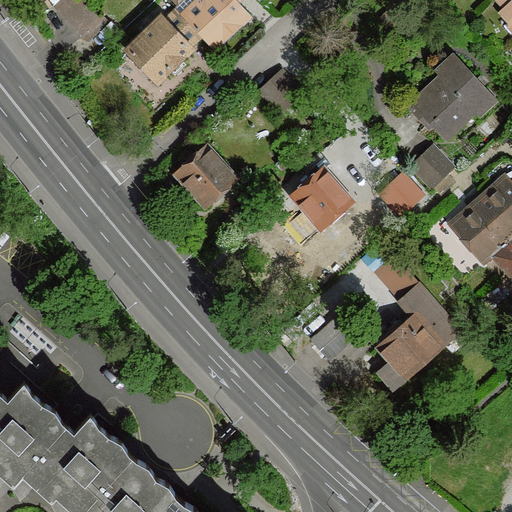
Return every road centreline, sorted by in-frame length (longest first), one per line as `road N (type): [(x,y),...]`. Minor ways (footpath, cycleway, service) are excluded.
road 1 (primary): [(314,439),(97,204)]
road 2 (residential): [(97,204),(321,0)]
road 3 (residential): [(0,274),(175,437)]
road 4 (primary): [(97,204),(0,82)]
